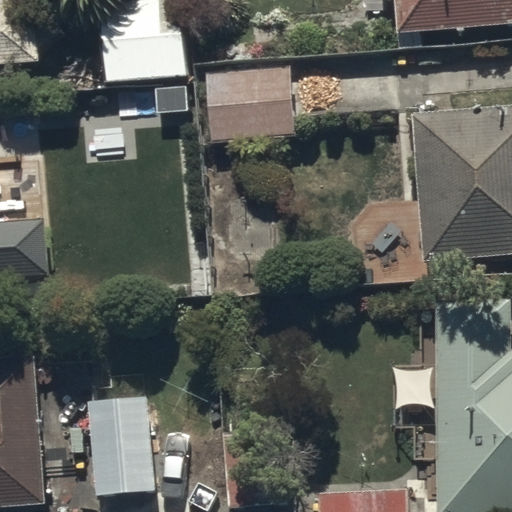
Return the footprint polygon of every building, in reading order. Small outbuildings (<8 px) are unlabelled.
[(0,0),(0,62),(47,60),(42,0),(0,0)] [(187,0),(100,0),(103,77),(190,74),(187,0)] [(511,0),(402,0),(405,30),(511,22),(511,0)] [(256,20),(198,22),(200,63),(258,61),(256,20)] [(294,66),(208,74),(214,143),(300,136),(294,66)] [(200,84),(89,89),(95,199),(195,194),(193,158),(204,157),(200,84)] [(511,106),(424,110),(431,259),(511,255),(511,106)] [(0,282),(60,280),(57,227),(0,229),(0,282)] [(424,420),(443,420),(445,511),(511,511),(511,296),(441,298),(442,364),(423,365),(424,420)] [(0,503),(52,500),(40,357),(0,360),(0,503)] [(154,396),(94,402),(102,495),(162,489),(154,396)] [(288,428),(226,431),(230,507),(292,504),(288,428)] [(415,511),(415,487),(324,487),(323,511),(415,511)]
